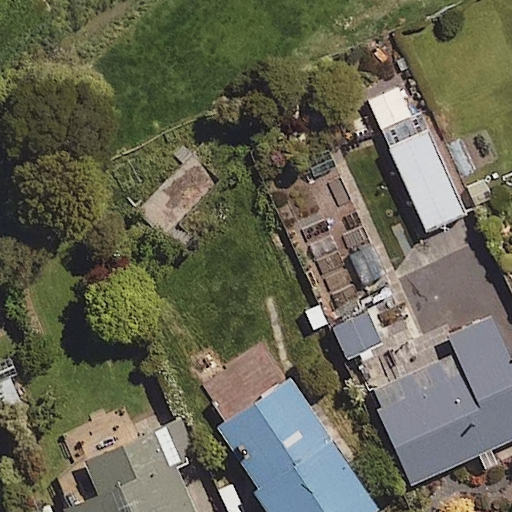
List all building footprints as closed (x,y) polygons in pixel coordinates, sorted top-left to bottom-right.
[(462,205),(426,125),(388,142),(424,222),(462,205)] [(379,334),(364,302),(330,319),(345,350),(379,334)] [(472,449),(479,465),(498,457),(490,441),(511,431),(511,363),(487,306),(422,334),(432,357),(369,384),(409,476),(472,449)] [(350,511),(372,498),(292,369),(214,417),(272,511),(350,511)] [(194,511),(174,463),(182,459),(164,416),(83,449),(98,485),(63,500),(67,511),(194,511)]
